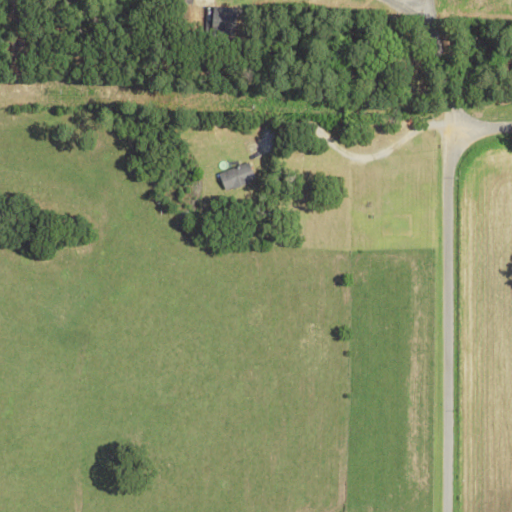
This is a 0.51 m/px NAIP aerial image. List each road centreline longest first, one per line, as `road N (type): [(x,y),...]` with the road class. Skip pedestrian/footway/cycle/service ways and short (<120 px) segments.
road 1 (residential): [(453,134),(449,511)]
road 2 (residential): [(453,134),(415,0)]
